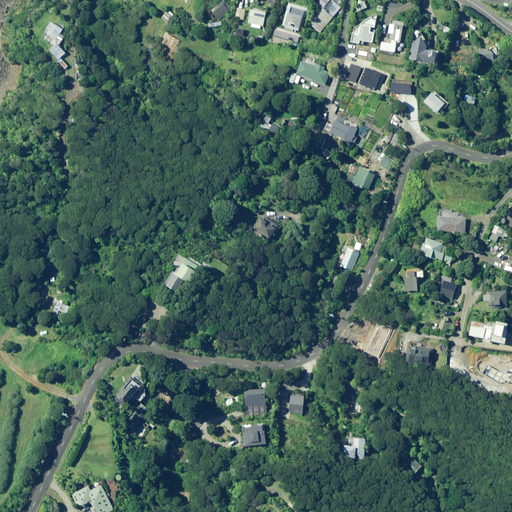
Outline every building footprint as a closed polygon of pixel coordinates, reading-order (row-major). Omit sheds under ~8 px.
[(339,0),(321,0),(317,5),(323,9),(310,25),(320,33),(341,8),(342,2),(339,0)] [(367,8),(365,1),(355,6),(358,12),(367,8)] [(300,30),(302,31),(308,8),(289,2),(281,27),(299,32),(300,30)] [(230,11),(224,3),(213,13),(219,20),(230,11)] [(245,10),(237,8),(236,19),(244,20),(245,10)] [(266,11),(256,9),(250,8),(248,23),(252,24),(251,27),(260,29),(261,26),(264,26),(266,11)] [(375,28),(377,18),(370,17),(359,24),(353,28),(351,43),(363,45),(362,51),(372,53),(375,33),(371,32),(371,28),(375,28)] [(210,23),(211,29),(225,27),(224,21),(210,23)] [(61,34),(64,29),(61,27),(63,24),(59,22),(57,25),(52,22),(48,29),(50,30),(44,39),(49,42),(52,38),(56,40),(53,45),(55,46),(50,50),(59,60),(66,53),(60,46),(65,37),(61,34)] [(403,31),(395,30),(393,40),(401,42),(403,31)] [(289,35),(280,32),(279,39),(287,41),(289,35)] [(426,46),(419,34),(413,33),(411,60),(424,62),(424,58),(427,58),(428,46),(426,46)] [(461,41),(454,42),(454,43),(449,43),(449,61),(469,61),(468,43),(461,43),(461,41)] [(396,45),(382,42),(380,50),(395,53),(396,45)] [(480,64),(492,63),(496,63),(502,59),(493,47),(490,49),(479,50),(480,64)] [(69,66),(63,59),(59,62),(65,69),(69,66)] [(326,68),(317,64),(316,67),(302,61),(297,74),(325,85),(330,72),(325,70),(326,68)] [(381,74),(367,69),(361,86),(375,91),(381,74)] [(436,112),(437,111),(440,114),(449,105),(439,96),(438,97),(433,93),(425,102),(436,112)] [(465,95),(463,103),(474,105),(476,97),(465,95)] [(328,112),(319,129),(336,138),(345,120),(337,116),(328,112)] [(328,136),(319,131),(314,141),(322,146),(328,136)] [(332,156),(326,148),(321,152),(327,160),(332,156)] [(394,160),(384,156),(379,167),(389,171),(394,160)] [(375,172),(360,167),(356,177),(347,174),(345,181),(369,190),(375,172)] [(452,212),(438,211),(437,231),(466,233),(467,218),(452,218),(452,212)] [(280,227),(269,220),(269,221),(262,217),(254,229),(272,240),(280,227)] [(507,231),(496,226),(490,239),(496,242),(499,236),(504,238),(507,231)] [(447,245),(426,238),(421,254),(442,261),(447,245)] [(499,247),(502,249),(506,243),(500,239),(494,248),(497,250),(499,247)] [(360,250),(346,245),(338,266),(352,271),(360,250)] [(492,254),(494,256),(498,252),(492,248),(488,254),(491,256),(492,254)] [(189,257),(188,259),(179,254),(171,267),(173,269),(165,284),(178,292),(185,280),(191,284),(197,274),(206,279),(212,268),(203,262),(201,264),(189,257)] [(452,257),(445,255),(443,262),(450,264),(452,257)] [(422,277),(419,277),(405,278),(406,291),(422,291),(422,277)] [(457,284),(443,280),(440,295),(453,299),(457,284)] [(507,307),(507,291),(483,291),(482,301),(488,301),(488,306),(501,306),(501,307),(507,307)] [(61,301),(56,300),(54,310),(67,313),(70,303),(61,301)] [(506,343),(508,330),(507,330),(508,323),(497,322),(496,326),(494,326),(485,325),(485,327),(472,325),(470,336),(484,338),(483,342),(490,343),(491,341),(506,343)] [(432,365),(433,351),(408,348),(407,363),(414,364),(424,365),(432,365)] [(458,360),(448,361),(449,372),(459,371),(458,360)] [(145,384),(151,375),(140,366),(116,395),(127,404),(134,397),(140,402),(146,395),(145,384)] [(511,372),(511,373),(511,370),(492,373),(494,384),(511,380),(511,372)] [(267,415),(266,389),(245,390),(245,406),(249,406),(250,416),(267,415)] [(304,397),(290,395),(288,412),(302,414),(304,397)] [(357,413),(358,397),(348,397),(347,413),(357,413)] [(234,404),(233,398),(226,399),(227,406),(234,404)] [(147,408),(142,404),(137,410),(141,414),(147,408)] [(242,448),(245,448),(245,449),(267,447),(265,423),(243,425),(243,432),(241,432),(242,448)] [(365,439),(354,439),(354,447),(344,446),(343,458),(364,459),(365,439)] [(421,466),(410,454),(400,463),(412,476),(421,466)] [(93,507),(91,508),(92,511),(112,511),(114,511),(108,498),(102,486),(91,491),(89,486),(72,495),(78,507),(88,503),(89,505),(91,503),(93,507)]
